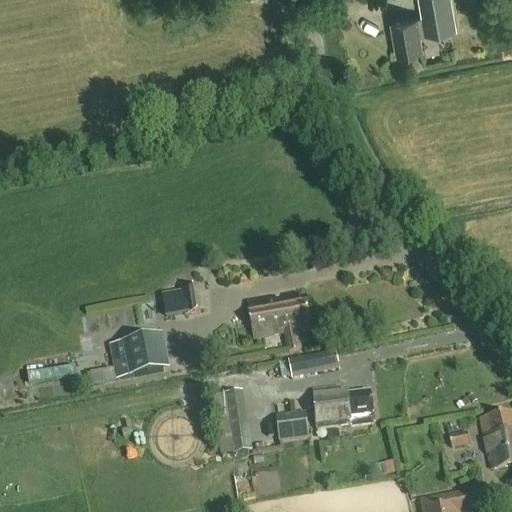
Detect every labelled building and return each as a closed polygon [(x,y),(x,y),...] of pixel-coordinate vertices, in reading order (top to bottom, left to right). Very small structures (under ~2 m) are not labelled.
[(419,0),(423,18),(391,23),(397,54),(422,50),(420,36),(456,30),(450,0),(419,0)] [(184,318),(209,314),(205,289),(179,293),(180,294),(162,297),(166,321),(184,318)] [(275,302),(275,300),(248,304),(254,339),(285,334),(289,354),(300,351),(297,336),(312,333),(307,304),(301,305),(299,295),(284,298),(284,301),(275,302)] [(106,346),(113,382),(167,372),(160,336),(106,346)] [(292,362),(294,380),(342,373),(339,355),(292,362)] [(374,427),(371,396),(349,398),(348,391),(341,392),(341,390),(313,392),(316,431),(350,428),(350,429),(374,427)] [(240,393),(222,396),(211,398),(220,457),(249,452),(240,393)] [(277,417),(280,445),(308,441),(305,415),(277,417)] [(490,472),(511,468),(511,422),(511,416),(481,421),(485,439),(486,439),(486,442),(484,443),(490,472)] [(338,431),(326,432),(327,441),(339,440),(338,431)] [(466,448),(464,434),(446,437),(449,451),(466,448)] [(417,502),(418,511),(466,511),(463,494),(417,502)]
